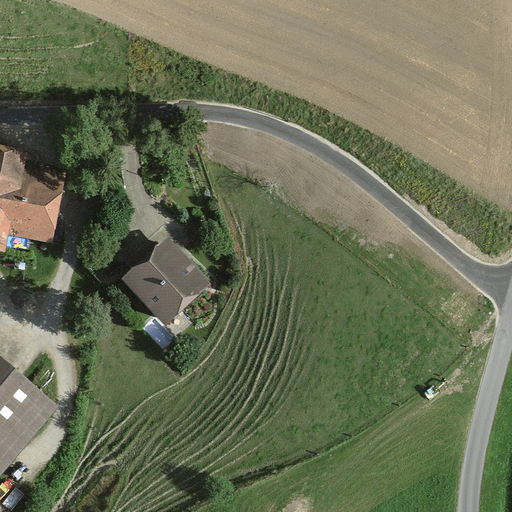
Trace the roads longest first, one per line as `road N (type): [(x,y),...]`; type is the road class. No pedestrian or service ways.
road 1 (track): [(0,122),(193,112),(291,136),(349,171),(511,301)]
road 2 (unclassified): [(468,511),(478,436),(511,307)]
